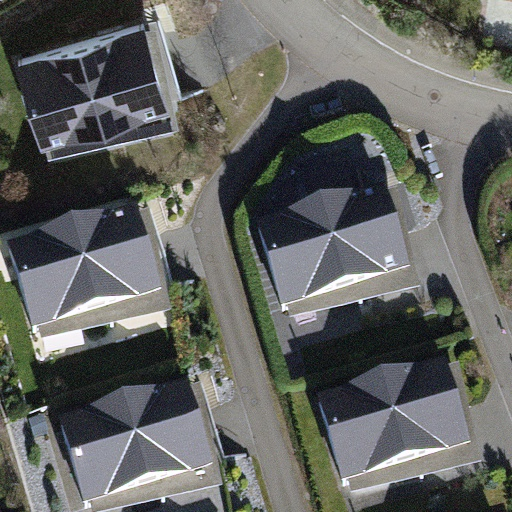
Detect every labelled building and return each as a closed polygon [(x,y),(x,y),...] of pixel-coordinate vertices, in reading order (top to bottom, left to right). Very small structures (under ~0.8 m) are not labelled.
[(147,21),(21,59),(46,141),(172,103),(147,21)] [(381,190),(255,228),(280,310),(406,272),(381,190)] [(138,214),(12,252),(37,334),(163,296),(138,214)] [(438,369),(312,407),(337,490),(463,451),(438,369)] [(179,391),(54,429),(79,511),(205,473),(179,391)]
